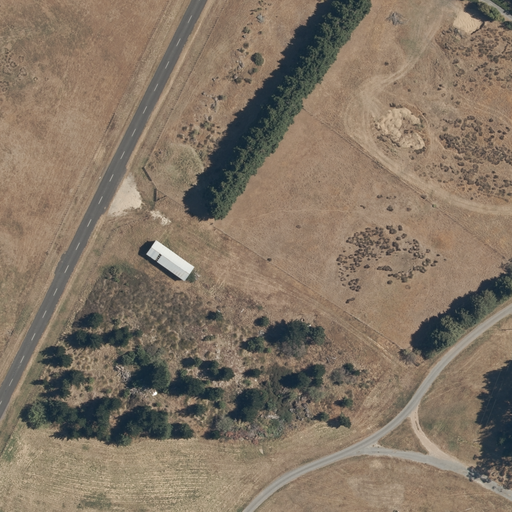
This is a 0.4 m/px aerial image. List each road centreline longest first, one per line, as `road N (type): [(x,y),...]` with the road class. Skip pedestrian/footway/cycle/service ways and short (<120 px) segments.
road 1 (unclassified): [(0,398),(199,0)]
road 2 (unknown): [(511,317),(453,355),(399,424),(346,460)]
road 3 (unknown): [(346,460),(439,472),(511,503)]
